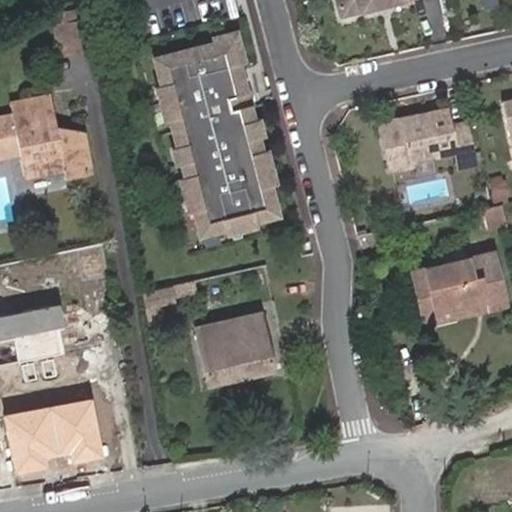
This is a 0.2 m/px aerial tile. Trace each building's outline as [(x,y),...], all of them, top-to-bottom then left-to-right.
[(401,0),(328,0),(333,18),(401,0)] [(80,52),(70,1),(58,4),(59,11),(40,15),(42,26),(33,27),(39,60),(80,52)] [(231,33),(146,56),(194,239),(279,216),(231,33)] [(49,115),(45,95),(43,83),(4,90),(6,102),(0,102),(0,141),(11,140),(16,161),(58,154),(60,164),(84,159),(74,112),(49,115)] [(511,98),(496,102),(508,160),(511,159),(511,98)] [(381,169),(465,149),(458,123),(443,126),(439,108),(372,124),(381,169)] [(474,210),(479,230),(499,225),(494,205),(474,210)] [(490,253),(422,269),(431,311),(481,301),(482,310),(503,305),(490,253)] [(431,311),(422,269),(410,272),(422,325),(482,310),(481,301),(431,311)] [(167,291),(170,302),(191,297),(188,286),(167,291)] [(167,291),(138,298),(144,329),(163,325),(160,308),(171,305),(170,302),(167,291)] [(56,305),(0,316),(0,366),(66,353),(56,305)] [(255,309),(191,325),(203,382),(268,368),(255,309)] [(88,396),(0,412),(0,426),(9,475),(45,468),(43,455),(67,450),(69,461),(99,455),(88,396)]
